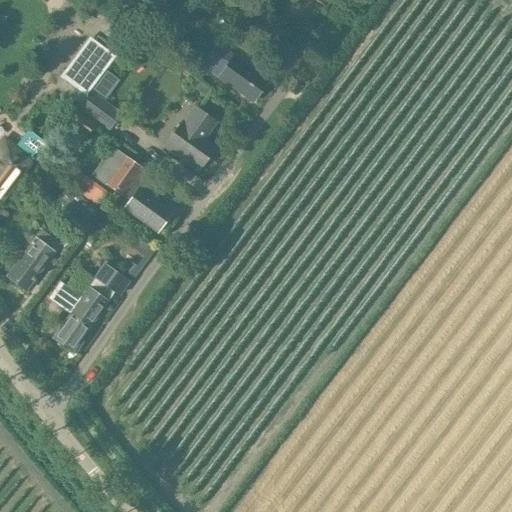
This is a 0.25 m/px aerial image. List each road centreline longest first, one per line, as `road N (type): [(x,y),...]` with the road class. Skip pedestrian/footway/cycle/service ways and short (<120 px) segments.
road 1 (residential): [(44,416),(304,58)]
road 2 (unclassified): [(128,511),(44,416)]
